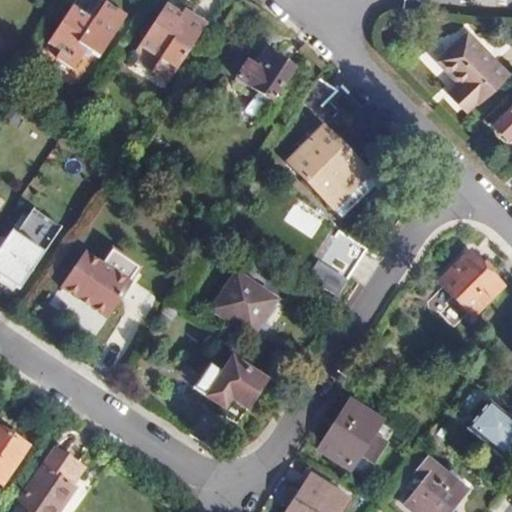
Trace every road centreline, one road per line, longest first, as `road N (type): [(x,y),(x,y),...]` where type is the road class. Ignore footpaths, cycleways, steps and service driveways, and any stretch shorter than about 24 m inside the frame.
road 1 (residential): [(463,172),(234,497)]
road 2 (residential): [(234,497),(0,338)]
road 3 (residential): [(292,0),(463,172)]
